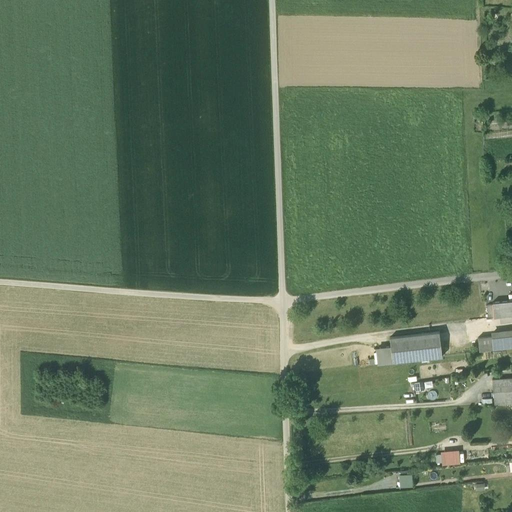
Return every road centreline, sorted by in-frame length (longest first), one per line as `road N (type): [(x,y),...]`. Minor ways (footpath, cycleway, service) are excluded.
road 1 (track): [(271,0),(282,302)]
road 2 (track): [(282,302),(0,282)]
road 3 (track): [(511,273),(282,302)]
road 4 (track): [(282,302),(290,511)]
